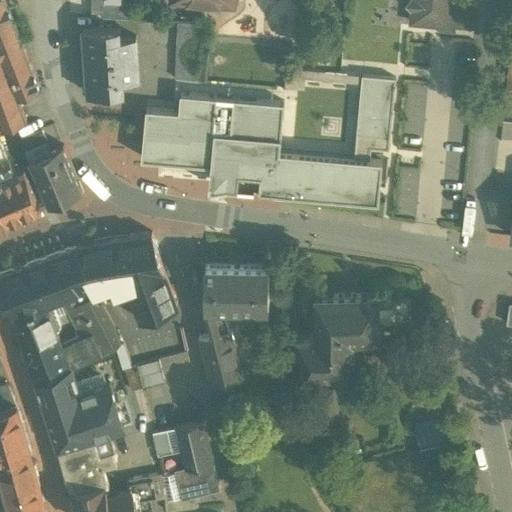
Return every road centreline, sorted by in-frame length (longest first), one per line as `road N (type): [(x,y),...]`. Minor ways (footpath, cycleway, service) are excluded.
road 1 (residential): [(174,208),(184,302),(235,511)]
road 2 (residential): [(451,248),(174,208)]
road 3 (residential): [(509,511),(451,248)]
road 4 (residential): [(111,195),(72,108),(53,0)]
road 5 (residential): [(62,511),(0,324)]
road 6 (residential): [(0,243),(111,195)]
